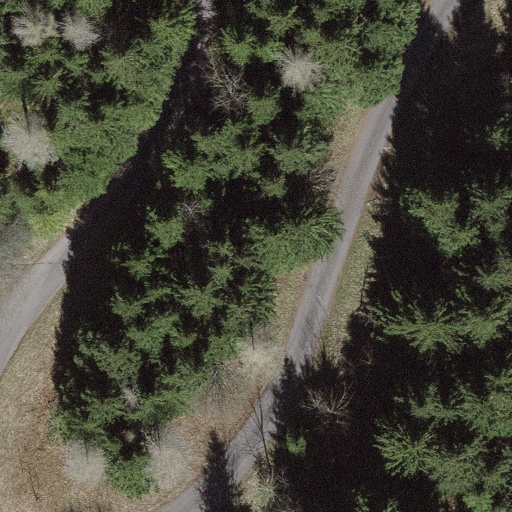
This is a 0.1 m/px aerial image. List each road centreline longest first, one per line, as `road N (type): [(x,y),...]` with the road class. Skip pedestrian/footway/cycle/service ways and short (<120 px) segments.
road 1 (track): [(450,0),(377,117),(296,370),(266,422),(182,511)]
road 2 (track): [(0,343),(50,273),(148,164),(180,96),(204,0)]
